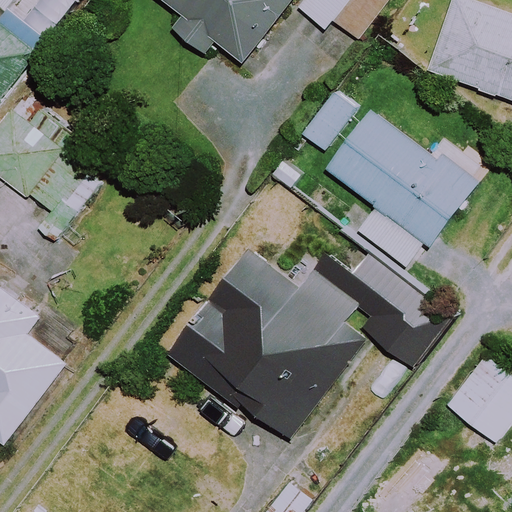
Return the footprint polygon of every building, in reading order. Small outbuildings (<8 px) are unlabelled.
[(20,0),(0,0),(0,1),(12,11),(20,0)] [(62,0),(28,0),(19,11),(46,32),(68,5),(62,0)] [(171,0),(190,16),(180,27),(210,53),(221,40),(247,62),(300,0),(171,0)] [(329,32),(340,18),(363,36),(390,0),(310,0),(302,12),(329,32)] [(511,12),(479,0),(459,0),(434,69),(511,97),(511,12)] [(0,107),(44,53),(0,18),(0,107)] [(32,94),(0,138),(0,170),(54,210),(38,231),(59,246),(122,159),(32,94)] [(418,270),(486,179),(450,152),(444,160),(378,111),(334,169),(383,206),(365,230),(418,270)] [(294,440),(369,338),(421,376),(463,319),(378,257),(366,273),(335,250),(318,273),(306,289),(253,251),(177,355),(294,440)] [(0,289),(0,436),(10,444),(71,363),(32,333),(45,316),(4,284),(0,289)] [(511,426),(511,377),(485,356),(448,403),(499,443),(511,426)]
